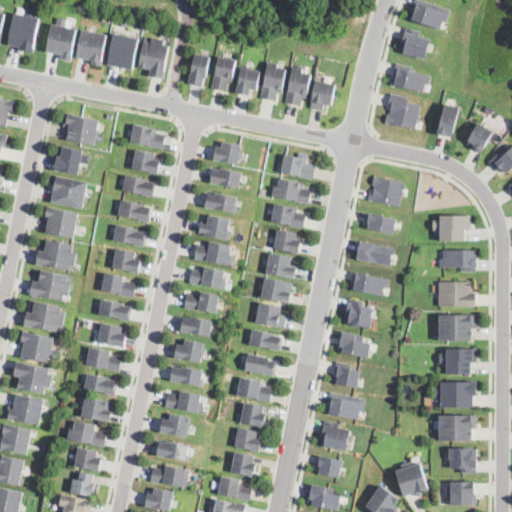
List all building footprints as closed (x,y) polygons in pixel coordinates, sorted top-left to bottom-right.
[(424,0),(450,9),(446,21),(443,20),(441,28),(410,18),(415,0),(424,0)] [(37,10),(36,17),(40,18),(34,53),(20,50),(21,47),(10,45),(16,14),(26,16),(27,8),(37,10)] [(68,20),(66,27),(78,30),(72,60),(63,58),(64,55),(48,51),(53,25),(57,25),(59,18),(68,20)] [(426,58),(412,54),(412,55),(408,54),(408,53),(400,50),(408,27),(421,31),(419,35),(432,39),(426,58)] [(109,35),(103,66),(90,63),(91,60),(78,57),(83,30),(109,35)] [(140,39),(133,70),(109,65),(115,34),(140,39)] [(165,38),(164,44),(170,45),(165,77),(151,75),(152,68),(140,66),(144,40),(152,41),(152,36),(165,38)] [(211,55),(207,77),(205,76),(203,85),(189,82),(195,52),(211,55)] [(237,60),(233,82),(228,81),(226,91),(213,88),(219,57),(237,60)] [(287,69),(282,94),(277,93),(275,101),(262,98),(269,62),(279,64),(279,67),(287,69)] [(431,75),(429,83),(426,82),(424,91),(392,83),(397,62),(412,65),(411,70),(431,75)] [(304,67),(303,73),(312,75),(307,99),(301,98),(300,106),(286,103),(293,67),(298,68),(299,66),(304,67)] [(253,68),(253,70),(261,71),(257,90),(252,89),(250,96),(237,93),(238,86),(239,86),(243,68),(247,69),(247,67),(253,68)] [(336,84),(332,106),(324,105),(323,110),(313,108),(318,81),(336,84)] [(420,105),(419,113),(420,114),(419,118),(418,118),(415,127),(386,121),(388,113),(389,113),(391,107),(388,106),(391,92),(407,96),(406,102),(420,105)] [(0,99),(15,102),(14,111),(10,111),(7,126),(0,124),(0,99)] [(453,136),(446,134),(446,135),(438,132),(446,102),(460,106),(453,136)] [(103,133),(102,142),(96,141),(95,145),(67,140),(70,124),(67,123),(69,115),(100,120),(98,132),(103,133)] [(494,130),(481,152),(473,147),(474,145),(468,142),(479,122),(494,130)] [(163,148),(163,149),(132,143),(135,124),(157,129),(156,134),(166,136),(163,148)] [(0,132),(4,133),(4,132),(9,133),(7,146),(4,146),(1,158),(0,157),(0,132)] [(242,145),(241,153),(240,155),(242,155),(241,160),(239,159),(239,164),(221,161),(221,162),(214,160),(217,147),(219,147),(220,141),(242,145)] [(502,174),(511,166),(511,143),(491,159),(502,174)] [(91,154),(89,163),(82,162),(79,173),(56,168),(58,155),(61,156),(64,145),(84,150),(83,152),(91,154)] [(158,173),(158,174),(133,169),(137,150),(155,153),(154,160),(161,161),(158,173)] [(308,155),(307,161),(307,164),(316,165),(313,179),(282,173),(284,162),(285,155),(299,158),(300,153),(308,155)] [(221,169),(242,173),(240,187),(220,183),(219,185),(211,183),(213,169),(221,171),(221,169)] [(83,207),(52,201),(57,174),(89,181),(83,207)] [(154,195),(154,197),(123,191),(127,175),(150,179),(149,182),(156,184),(154,195)] [(404,188),(402,188),(402,190),(404,191),(403,194),(402,194),(400,205),(369,198),(371,189),(374,190),(375,184),(372,183),(374,175),(405,181),(404,182),(405,182),(404,188)] [(303,188),(303,189),(311,190),(309,204),(273,198),(275,188),(279,188),(280,179),(304,183),(303,188)] [(217,193),(238,198),(236,205),(238,206),(237,213),(215,208),(215,210),(206,208),(209,194),(216,196),(217,193)] [(150,220),(149,222),(119,216),(122,200),(152,206),(150,220)] [(74,237),(46,231),(50,216),(46,215),(48,205),(79,212),(74,237)] [(304,227),(304,228),(272,222),(276,205),(298,209),(297,213),(306,215),(304,227)] [(394,233),(369,227),(370,222),(365,221),(367,211),(397,217),(394,233)] [(468,214),(468,215),(471,215),(471,228),(466,228),(466,239),(441,239),(441,229),(434,229),(434,220),(441,220),(441,214),(468,214)] [(231,220),(230,225),(229,230),(231,230),(229,240),(200,234),(200,232),(202,222),(208,223),(209,215),(231,220)] [(145,245),(145,246),(114,241),(117,225),(139,229),(139,231),(147,233),(145,245)] [(299,253),(275,249),(278,230),(297,234),(296,240),(301,241),(299,253)] [(74,244),(73,251),(78,252),(75,264),(73,263),(72,269),(44,263),(44,265),(37,263),(39,249),(46,250),(48,239),(74,244)] [(394,254),(393,254),(391,265),(357,257),(361,239),(394,247),(393,250),(395,250),(394,254)] [(230,246),(230,249),(231,249),(230,252),(229,252),(229,255),(234,256),(233,261),(231,261),(230,265),(195,258),(198,246),(208,248),(209,242),(230,246)] [(474,248),(474,250),(477,250),(477,271),(462,271),(461,266),(440,267),(440,257),(444,257),(444,249),(474,248)] [(138,272),(138,273),(113,268),(117,249),(136,253),(135,259),(141,260),(138,272)] [(294,278),(267,273),(270,254),(291,258),(290,265),(297,266),(294,278)] [(226,271),(225,273),(224,278),(226,279),(226,282),(227,282),(226,286),(225,289),(189,283),(192,271),(192,270),(201,271),(202,267),(226,271)] [(74,275),(72,283),(71,283),(69,295),(64,294),(63,300),(39,295),(39,296),(31,294),(34,279),(39,281),(42,269),(74,275)] [(388,287),(386,286),(384,295),(351,288),(355,271),(390,278),(388,287)] [(136,284),(133,297),(103,291),(107,273),(123,277),(122,282),(136,284)] [(289,303),(262,297),(265,279),(293,284),(289,303)] [(472,291),(476,291),(476,305),(439,305),(439,284),(439,280),(472,280),(472,291)] [(199,291),(220,295),(217,312),(186,306),(189,292),(198,294),(199,291)] [(371,327),(345,321),(350,297),(363,300),(363,304),(373,306),(371,315),(374,315),(371,327)] [(62,304),(61,312),(65,313),(63,326),(58,325),(57,330),(33,326),(33,327),(25,325),(27,311),(34,312),(35,306),(30,305),(31,298),(62,304)] [(130,319),(130,321),(120,320),(121,319),(100,315),(103,299),(124,304),(124,305),(133,307),(130,319)] [(285,327),(284,328),(257,322),(260,303),(282,308),(280,314),(287,315),(285,327)] [(472,313),(472,314),(478,314),(478,327),(473,327),(473,338),(449,338),(440,338),(440,313),(472,313)] [(192,316),(214,320),(211,335),(181,329),(183,316),(191,318),(192,316)] [(124,346),(124,348),(99,342),(102,324),(125,328),(124,334),(127,335),(124,346)] [(60,348),(58,358),(50,356),(49,361),(22,356),(25,340),(22,340),(24,329),(28,330),(28,332),(54,337),(52,347),(60,348)] [(364,335),(363,340),(372,342),(370,356),(340,350),(344,330),(358,333),(358,334),(364,335)] [(281,350),(280,351),(250,345),(251,339),(253,331),(275,335),(274,335),(283,337),(281,350)] [(204,347),(206,347),(205,350),(203,350),(202,352),(204,353),(204,358),(201,358),(201,362),(175,358),(177,346),(184,347),(186,340),(204,343),(204,347)] [(475,347),(475,349),(478,349),(478,362),(472,362),(472,372),(447,373),(447,362),(440,362),(440,353),(447,353),(447,347),(475,347)] [(119,370),(119,372),(87,365),(90,348),(110,352),(110,355),(122,358),(119,370)] [(249,351),(245,368),(273,375),(276,360),(269,358),(270,356),(249,351)] [(54,374),(51,386),(46,385),(45,392),(18,387),(20,375),(14,374),(17,360),(25,361),(25,363),(50,367),(49,373),(54,374)] [(358,386),(336,383),(337,375),(334,375),(336,362),(351,364),(350,368),(361,369),(358,386)] [(182,367),(203,371),(202,378),(205,378),(203,387),(171,381),(173,367),(182,369),(182,367)] [(234,374),(233,381),(231,380),(230,382),(227,381),(227,380),(226,379),(227,372),(234,374)] [(116,394),(115,395),(85,389),(88,374),(111,378),(111,381),(118,382),(116,394)] [(271,400),(270,401),(238,395),(241,378),(261,382),(261,385),(273,387),(271,400)] [(474,395),(474,405),(442,406),(442,395),(435,395),(435,386),(442,386),(442,380),(478,380),(478,395),(474,395)] [(201,395),(199,402),(203,403),(202,406),(203,407),(203,410),(201,409),(200,413),(167,406),(169,394),(181,396),(182,391),(201,395)] [(364,411),(361,410),(359,418),(327,411),(331,391),(367,399),(364,411)] [(44,401),(40,425),(8,418),(10,410),(14,411),(17,396),(44,401)] [(109,421),(109,422),(82,417),(86,397),(113,403),(109,421)] [(265,421),(265,423),(263,423),(262,427),(241,423),(245,403),(264,407),(263,413),(267,414),(265,421)] [(189,418),(188,426),(188,427),(190,427),(189,432),(187,432),(186,437),(169,433),(168,434),(161,433),(163,419),(166,419),(167,414),(189,418)] [(478,415),(477,428),(473,428),(473,436),(472,436),(472,440),(440,440),(440,428),(435,428),(435,421),(440,421),(440,414),(472,414),(472,415),(478,415)] [(347,449),(321,444),(326,420),(341,423),(340,426),(351,429),(347,449)] [(33,428),(28,453),(1,448),(4,434),(5,435),(6,432),(3,432),(5,421),(9,422),(9,423),(33,428)] [(95,430),(95,431),(107,433),(104,446),(68,439),(70,429),(74,430),(76,422),(96,426),(95,430)] [(260,452),(235,447),(239,426),(259,430),(257,437),(263,438),(260,452)] [(159,442),(167,443),(168,442),(189,446),(186,461),(157,455),(159,442)] [(476,471),(476,446),(451,446),(451,471),(476,471)] [(99,470),(99,471),(75,467),(79,448),(97,451),(96,457),(102,458),(99,470)] [(255,472),(254,472),(253,476),(231,472),(235,453),(254,457),(253,463),(257,463),(255,472)] [(20,484),(0,479),(0,466),(3,454),(25,459),(20,484)] [(343,459),(340,476),(318,472),(319,465),(317,465),(318,458),(320,458),(320,454),(343,459)] [(422,491),(423,495),(419,496),(417,492),(405,495),(397,469),(421,462),(430,488),(422,491)] [(167,465),(187,469),(185,480),(188,481),(187,484),(186,484),(185,487),(151,480),(153,467),(166,469),(167,465)] [(94,476),(92,482),(96,483),(93,497),(71,492),(74,480),(78,481),(80,473),(94,476)] [(250,501),(218,495),(221,477),(240,481),(239,484),(253,487),(250,501)] [(475,493),(478,493),(478,504),(452,504),(452,495),(447,495),(447,486),(452,486),(452,480),(475,480),(475,493)] [(339,509),(310,503),(313,483),(327,486),(326,491),(342,494),(339,509)] [(396,511),(378,511),(367,505),(381,484),(401,497),(396,504),(400,506),(396,511)] [(19,511),(3,511),(0,511),(0,486),(24,491),(19,511)] [(174,493),(172,499),(170,511),(146,506),(148,494),(153,495),(155,489),(174,493)] [(90,511),(63,511),(65,506),(61,505),(62,495),(93,500),(90,511)] [(245,511),(210,511),(212,504),(216,505),(217,499),(247,504),(245,511)]
